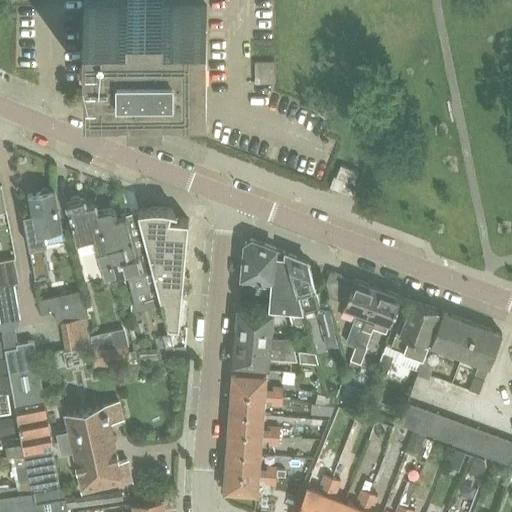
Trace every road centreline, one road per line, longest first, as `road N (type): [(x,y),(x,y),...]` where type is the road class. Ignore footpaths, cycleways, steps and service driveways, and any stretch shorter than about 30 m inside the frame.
road 1 (residential): [(205,511),(228,195)]
road 2 (residential): [(511,301),(228,195)]
road 3 (residential): [(228,195),(0,105)]
